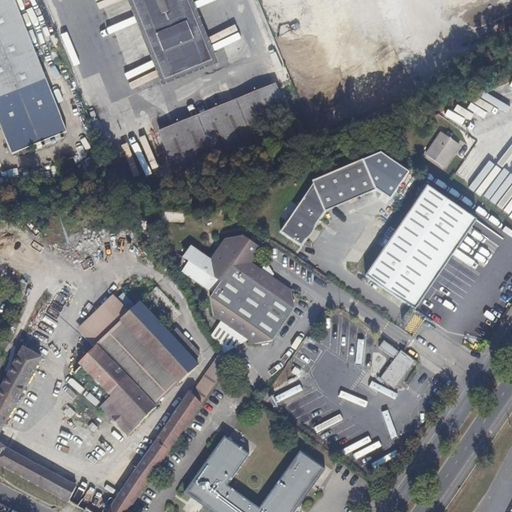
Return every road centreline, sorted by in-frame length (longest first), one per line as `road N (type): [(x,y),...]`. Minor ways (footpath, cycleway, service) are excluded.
road 1 (unknown): [(70,0),(104,91),(141,104),(230,67),(253,36),(247,0)]
road 2 (secondary): [(511,332),(388,511)]
road 3 (secondary): [(424,511),(511,384)]
road 4 (unknown): [(511,25),(477,50),(438,51),(407,24),(398,0)]
road 5 (unknown): [(141,511),(224,401)]
